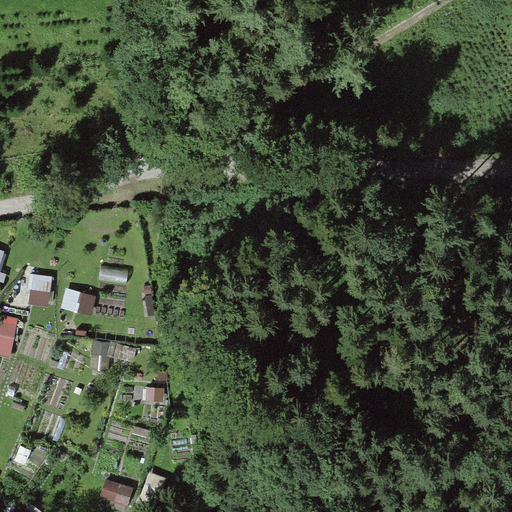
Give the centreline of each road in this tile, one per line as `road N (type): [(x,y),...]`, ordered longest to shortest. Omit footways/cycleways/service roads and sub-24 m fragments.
road 1 (track): [(0,205),(71,194),(142,167),(252,182),(511,173)]
road 2 (track): [(146,0),(142,167)]
